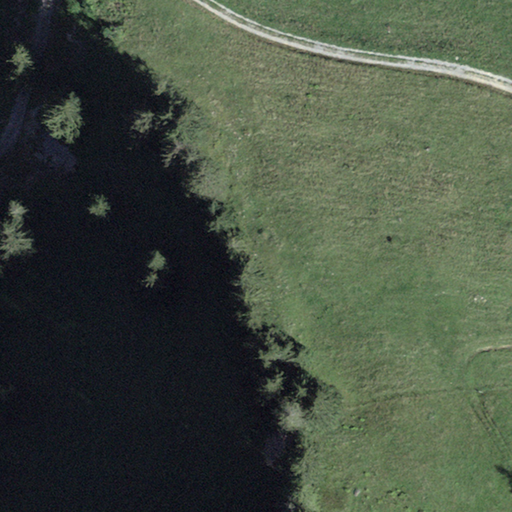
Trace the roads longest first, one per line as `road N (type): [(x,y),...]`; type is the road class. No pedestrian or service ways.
road 1 (track): [(205,0),(313,49),(511,88)]
road 2 (track): [(0,170),(28,121),(51,0)]
